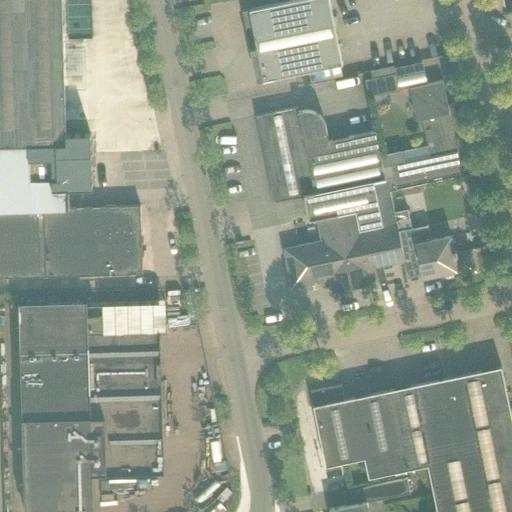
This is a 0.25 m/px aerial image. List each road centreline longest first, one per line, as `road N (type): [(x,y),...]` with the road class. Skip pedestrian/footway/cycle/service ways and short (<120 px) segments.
road 1 (unclassified): [(231,355),(159,0)]
road 2 (unclassified): [(231,355),(511,295)]
road 3 (unclassified): [(511,230),(468,0)]
road 4 (unclassified): [(257,511),(231,355)]
